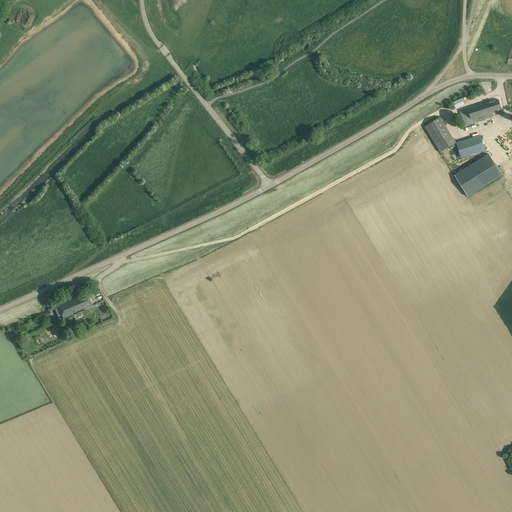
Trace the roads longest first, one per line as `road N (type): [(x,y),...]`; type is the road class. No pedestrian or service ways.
road 1 (tertiary): [(0,309),(269,186)]
road 2 (unclassified): [(269,186),(156,42),(142,0)]
road 3 (tertiary): [(269,186),(428,92)]
